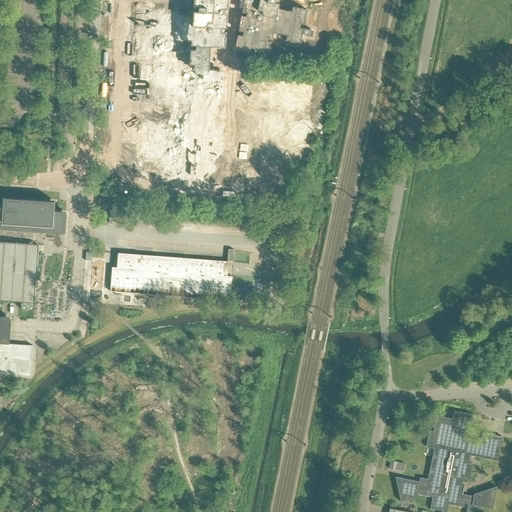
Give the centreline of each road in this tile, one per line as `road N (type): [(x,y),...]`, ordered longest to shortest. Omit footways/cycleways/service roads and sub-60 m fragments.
road 1 (unclassified): [(384,394),(382,284),(434,0)]
road 2 (residential): [(14,325),(73,328),(80,203),(70,174)]
road 3 (residential): [(70,174),(88,132),(98,0)]
road 4 (unclassified): [(361,511),(384,394)]
